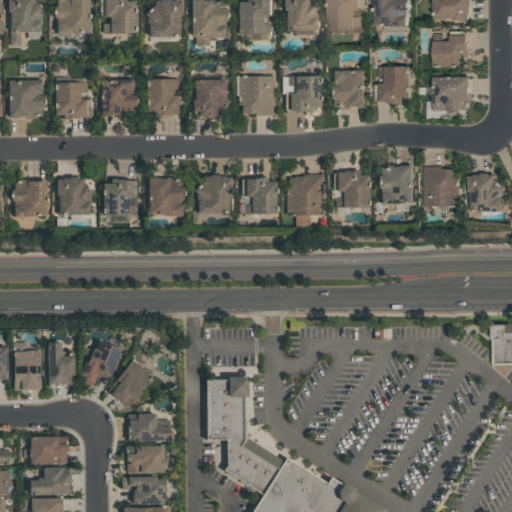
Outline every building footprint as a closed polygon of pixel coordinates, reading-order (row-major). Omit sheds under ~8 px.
[(32,0),(32,1),(34,0),(43,9),(39,13),(39,31),(18,31),(18,45),(8,45),(8,11),(6,11),(6,0),(32,0)] [(55,0),(87,0),(88,33),(55,34),(55,24),(52,24),(52,7),(55,7),(55,0)] [(99,0),(126,0),(126,1),(134,1),(134,33),(101,33),(101,24),(109,24),(109,16),(99,16),(99,0)] [(154,1),(180,0),(181,16),(178,17),(178,34),(147,35),(147,11),(154,4),(154,1)] [(190,0),(222,0),(223,6),(226,6),(226,20),(223,20),(223,35),(190,36),(190,0)] [(243,0),(270,0),(270,15),(263,15),(263,23),(268,23),(268,32),(235,32),(235,1),(243,1),(243,0)] [(281,0),(311,0),(317,6),(313,10),(314,29),(283,29),(283,10),(281,10),(281,0)] [(360,0),(360,27),(327,27),(327,0),(360,0)] [(373,0),(408,0),(408,9),(406,10),(406,26),(373,26),(373,0)] [(471,0),(471,6),(468,20),(455,20),(453,17),(433,18),(432,0),(471,0)] [(449,35),(467,35),(467,67),(433,67),(432,41),(449,41),(449,35)] [(377,77),(377,67),(410,66),(411,98),(402,98),(402,102),(379,102),(379,83),(384,83),(384,77),(377,77)] [(330,70),(364,70),(365,108),(330,108),(330,98),(327,98),(327,89),(330,89),(330,70)] [(236,76),(271,75),(272,112),(239,113),(239,103),(236,103),(236,76)] [(286,86),(286,75),(317,75),(317,106),(310,106),(310,111),(295,111),(295,109),(282,109),(282,93),(293,93),(293,86),(286,86)] [(431,77),(470,76),(470,105),(469,105),(469,110),(460,110),(460,113),(448,113),(448,110),(432,110),(431,77)] [(144,79),(176,79),(177,87),(171,88),(172,94),(175,94),(176,115),(159,115),(159,108),(144,108),(144,79)] [(191,79),(224,79),(224,96),(227,100),(221,106),(217,106),(217,112),(215,112),(215,115),(199,115),(199,107),(188,107),(188,99),(192,99),(191,79)] [(6,81),(39,80),(40,95),(41,95),(42,107),(40,107),(40,116),(34,116),(34,118),(24,118),(24,117),(7,118),(6,81)] [(99,81),(132,80),(132,95),(135,95),(135,104),(132,104),(132,110),(126,110),(126,116),(116,117),(116,115),(99,115),(99,81)] [(53,115),(52,83),(85,82),(85,91),(79,91),(79,99),(84,98),(84,117),(62,118),(62,115),(53,115)] [(378,166),(412,166),(413,203),(379,203),(379,188),(376,188),(376,176),(379,176),(378,166)] [(422,166),(439,166),(439,169),(455,169),(455,178),(457,178),(457,206),(422,206),(422,166)] [(330,172),(341,172),(341,170),(358,170),(358,174),(365,174),(366,205),(332,205),(332,196),(328,196),(328,189),(331,189),(330,172)] [(320,174),(320,214),(284,215),(283,186),(289,186),(289,176),(302,176),(302,174),(320,174)] [(467,176),(474,176),(474,175),(480,175),(481,174),(488,174),(489,175),(495,175),(495,179),(505,189),(502,193),(502,211),(471,211),(470,192),(468,192),(467,176)] [(221,175),(221,177),(227,177),(227,192),(225,192),(225,213),(196,213),(196,202),(194,201),(194,193),(191,190),(201,181),(201,176),(221,175)] [(144,178),(177,177),(177,187),(180,187),(180,200),(177,200),(177,205),(180,205),(181,214),(144,215),(144,178)] [(265,177),(265,181),(274,181),(274,212),(242,213),(242,203),(249,203),(249,196),(239,196),(238,178),(265,177)] [(54,178),(82,178),(82,183),(83,183),(92,191),(89,196),(89,203),(88,204),(88,215),(57,215),(56,195),(54,195),(54,178)] [(135,180),(135,196),(130,196),(130,205),(136,205),(136,214),(100,215),(99,183),(108,182),(108,178),(129,178),(129,180),(135,180)] [(12,181),(44,180),(45,216),(11,217),(11,197),(9,197),(9,189),(12,189),(12,181)] [(511,365),(499,365),(499,327),(511,327),(511,365)] [(97,340),(119,350),(106,381),(94,376),(90,386),(77,380),(81,373),(78,371),(83,361),(85,362),(91,348),(93,348),(97,340)] [(45,342),(59,342),(59,351),(61,351),(61,356),(72,356),(72,374),(71,374),(71,384),(46,384),(45,342)] [(24,350),(32,350),(32,351),(37,350),(37,390),(11,390),(11,381),(8,381),(8,353),(12,353),(12,351),(24,351),(24,350)] [(129,359),(150,376),(126,407),(108,393),(117,382),(113,379),(129,359)] [(208,379),(247,379),(248,437),(286,461),(264,495),(226,471),(229,465),(229,439),(208,440),(208,379)] [(135,419),(135,414),(154,413),(154,425),(167,425),(167,440),(125,441),(125,419),(135,419)] [(26,437),(55,436),(55,444),(65,444),(65,451),(64,451),(64,462),(51,462),(51,463),(27,463),(27,454),(27,453),(27,452),(27,451),(26,449),(26,437)] [(123,446),(162,446),(162,472),(124,473),(124,461),(123,461),(123,446)] [(0,462),(8,462),(8,448),(0,448),(0,462)] [(372,511),(254,511),(288,459),(372,511)] [(41,467),(59,467),(60,473),(68,473),(68,493),(27,494),(27,480),(41,480),(41,467)] [(0,494),(7,494),(8,468),(0,468),(0,494)] [(119,477),(154,476),(154,479),(163,479),(163,492),(162,492),(162,503),(130,504),(130,489),(132,489),(132,486),(127,486),(127,489),(119,489),(119,477)] [(26,511),(26,499),(60,498),(60,508),(59,508),(59,511),(26,511)]
